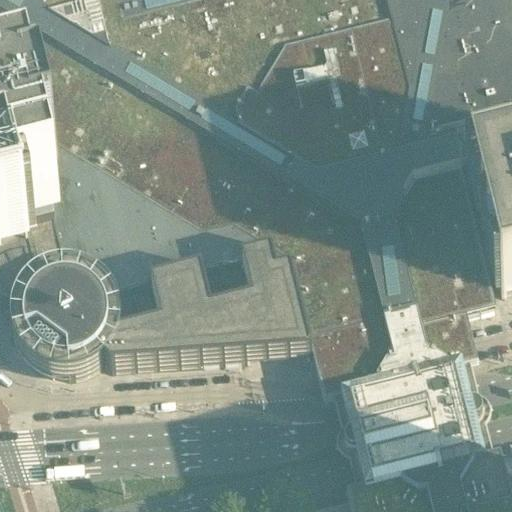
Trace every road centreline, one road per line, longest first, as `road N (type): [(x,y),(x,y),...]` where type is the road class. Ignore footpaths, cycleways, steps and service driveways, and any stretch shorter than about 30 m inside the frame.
road 1 (secondary): [(336,433),(0,462)]
road 2 (secondary): [(208,511),(511,443)]
road 3 (residential): [(511,338),(316,391),(254,394)]
road 4 (residential): [(254,394),(0,402)]
road 5 (secondary): [(511,391),(336,433)]
road 6 (unclassified): [(392,511),(511,482)]
